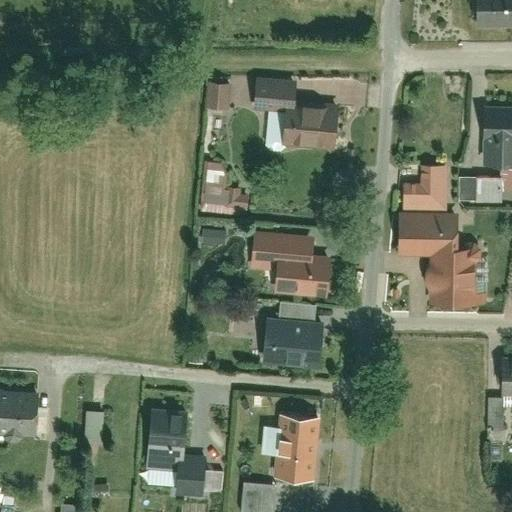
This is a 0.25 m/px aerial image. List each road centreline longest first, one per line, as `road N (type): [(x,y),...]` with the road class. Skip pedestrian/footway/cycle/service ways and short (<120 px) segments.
road 1 (residential): [(360,380),(99,348),(63,354)]
road 2 (residential): [(365,328),(386,53)]
road 3 (residential): [(365,328),(511,327)]
road 4 (residential): [(349,511),(360,380)]
road 5 (residential): [(511,59),(386,53)]
